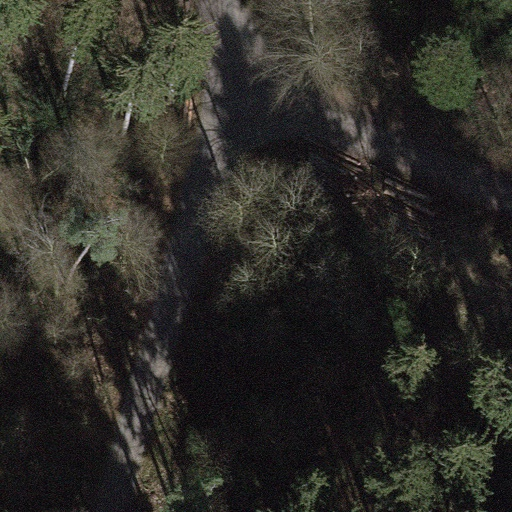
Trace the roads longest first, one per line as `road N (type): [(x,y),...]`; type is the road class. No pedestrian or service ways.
road 1 (track): [(264,83),(117,511)]
road 2 (track): [(511,198),(324,119),(264,83),(212,0)]
